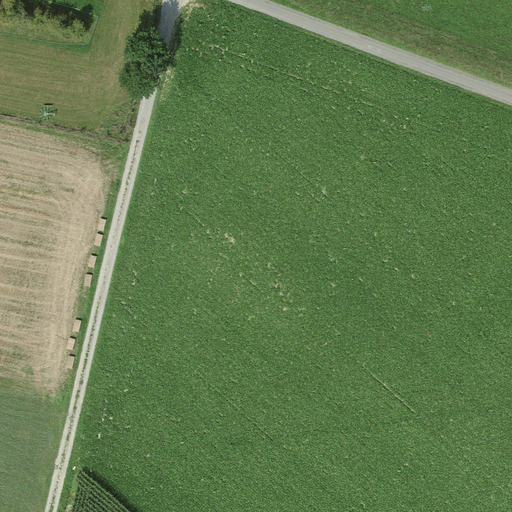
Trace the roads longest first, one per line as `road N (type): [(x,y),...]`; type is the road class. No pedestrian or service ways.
road 1 (track): [(55,511),(173,0)]
road 2 (residential): [(245,0),(511,98)]
